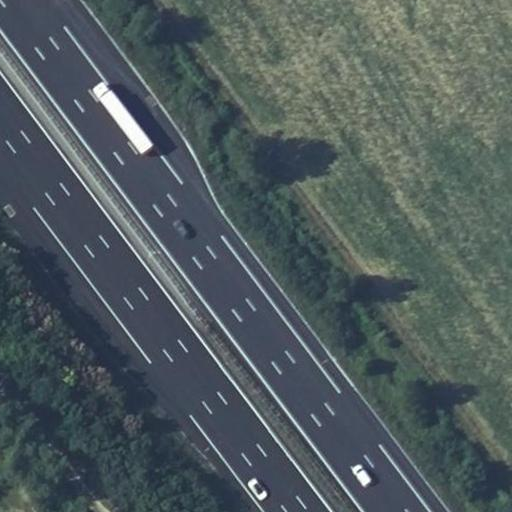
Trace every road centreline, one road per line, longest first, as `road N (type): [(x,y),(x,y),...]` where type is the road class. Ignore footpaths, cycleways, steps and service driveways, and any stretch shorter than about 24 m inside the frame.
road 1 (motorway): [(397,511),(13,0)]
road 2 (track): [(168,0),(511,436)]
road 3 (motorway): [(0,120),(295,511)]
road 4 (track): [(103,511),(0,373)]
